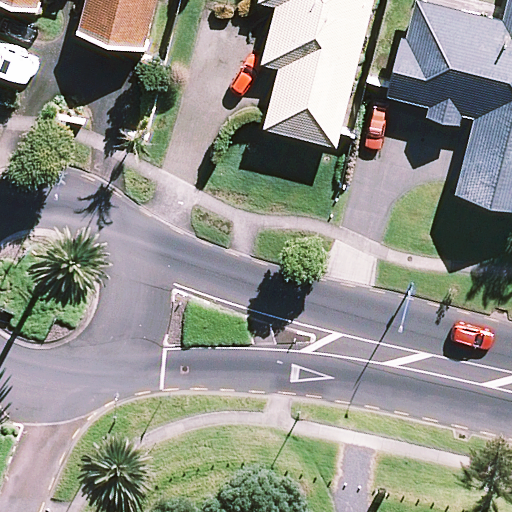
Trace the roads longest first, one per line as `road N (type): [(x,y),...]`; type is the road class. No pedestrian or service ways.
road 1 (tertiary): [(127,255),(182,263),(313,305),(403,358)]
road 2 (tertiary): [(403,358),(275,371),(107,361)]
road 3 (tertiary): [(0,202),(57,197),(86,208),(127,255)]
road 4 (residential): [(68,386),(18,511)]
